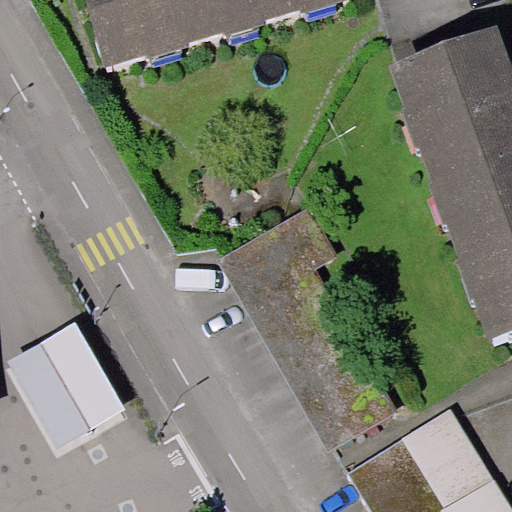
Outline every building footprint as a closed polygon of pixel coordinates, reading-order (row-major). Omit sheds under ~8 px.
[(86,0),(107,66),(146,55),(147,59),(190,46),(189,41),(222,31),(223,36),(267,23),(266,20),(300,10),(301,14),(345,1),(344,0),(86,0)] [(511,62),(498,24),(389,64),(406,110),(403,111),(416,147),(420,146),(433,182),(429,183),(443,223),(447,221),(461,261),(456,262),(470,299),(474,298),(489,338),(511,329),(511,62)] [(309,208),(218,260),(328,451),(399,411),(317,269),(338,257),(309,208)] [(75,342),(7,381),(58,469),(126,430),(75,342)] [(511,511),(511,507),(451,410),(347,475),(370,511),(511,511)]
